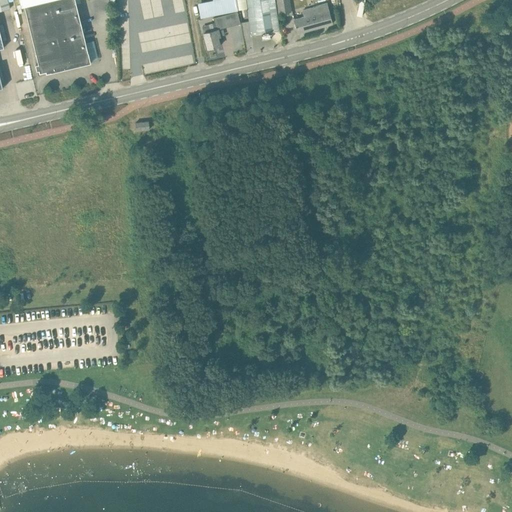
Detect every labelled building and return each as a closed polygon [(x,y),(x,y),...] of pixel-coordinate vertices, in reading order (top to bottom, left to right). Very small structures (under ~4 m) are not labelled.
[(0,0),(0,87),(3,87),(0,76),(0,48),(4,48),(0,30),(0,10),(10,8),(7,0),(0,0)] [(47,73),(91,62),(75,0),(20,0),(22,6),(24,5),(39,64),(36,64),(37,70),(39,70),(40,73),(46,71),(47,73)] [(213,0),(213,2),(198,6),(201,18),(237,10),(248,9),(252,35),(279,31),(274,0),(213,0)] [(289,0),(276,0),(278,14),(291,12),(289,0)] [(298,33),(333,23),(327,3),(316,6),(303,10),(305,16),(294,19),(298,33)] [(227,26),(240,22),(238,12),(214,19),(215,23),(209,24),(211,31),(204,33),(208,49),(220,45),(218,37),(220,37),(218,29),(227,27),(227,26)] [(136,130),(150,129),(149,121),(136,122),(136,130)]
